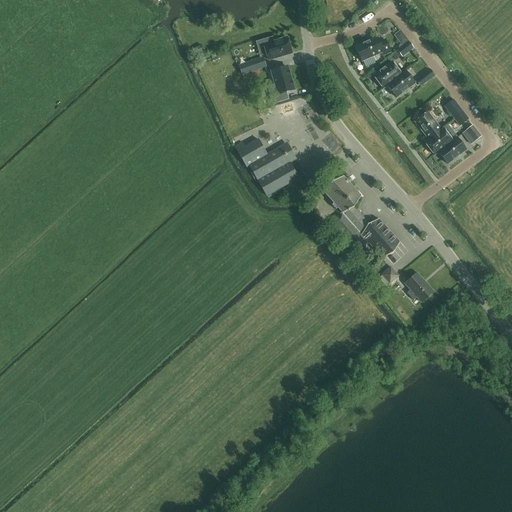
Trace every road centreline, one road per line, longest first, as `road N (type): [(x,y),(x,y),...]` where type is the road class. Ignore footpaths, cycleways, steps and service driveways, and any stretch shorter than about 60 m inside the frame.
road 1 (residential): [(409,207),(492,143),(391,9),(356,32),(306,45)]
road 2 (tertiary): [(409,207),(336,122),(306,45)]
road 3 (tertiary): [(511,335),(409,207)]
